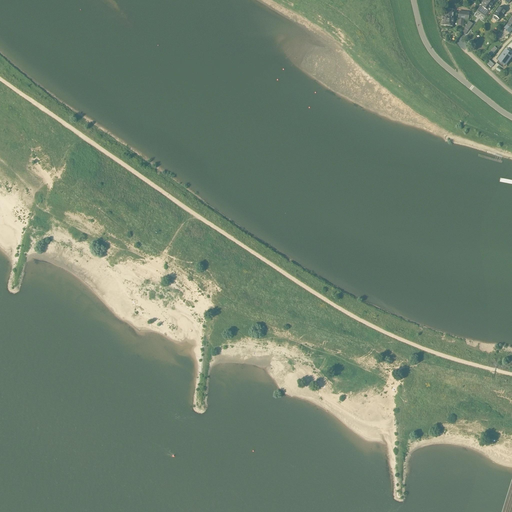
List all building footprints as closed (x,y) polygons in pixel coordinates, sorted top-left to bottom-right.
[(496,1),(494,0),(485,0),(481,6),(478,11),(485,16),(496,1)] [(493,15),(492,17),(492,19),(496,22),(498,21),(499,20),(505,12),(499,7),(493,15)] [(444,9),(443,17),(453,18),(454,11),(444,9)] [(452,27),(453,18),(443,17),(442,17),(441,25),(452,27)] [(505,51),(498,60),(505,66),(511,56),(511,55),(511,54),(511,53),(511,41),(506,48),(508,49),(506,52),(505,51)]
